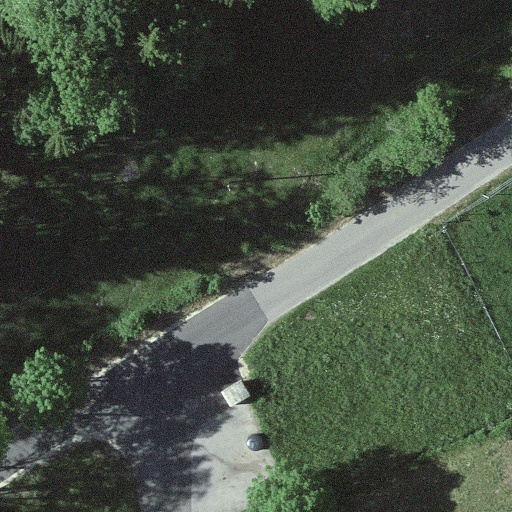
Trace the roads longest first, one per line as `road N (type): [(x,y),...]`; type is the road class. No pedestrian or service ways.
road 1 (unclassified): [(511,141),(160,361)]
road 2 (unclassified): [(160,361),(0,460)]
road 3 (unclassified): [(160,361),(167,511)]
